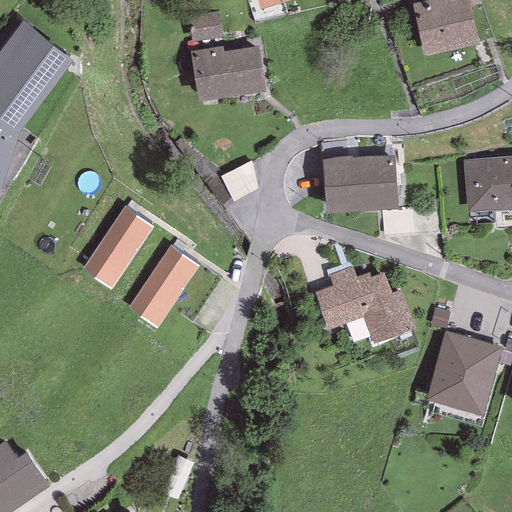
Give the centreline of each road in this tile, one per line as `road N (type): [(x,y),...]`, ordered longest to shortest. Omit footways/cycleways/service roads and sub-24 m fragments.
road 1 (residential): [(197,511),(205,450),(268,212)]
road 2 (residential): [(268,212),(282,155),(305,136),(440,120),(511,86)]
road 3 (residential): [(268,212),(511,293)]
